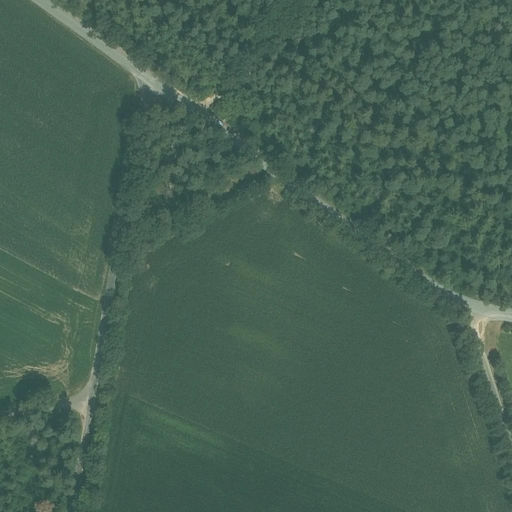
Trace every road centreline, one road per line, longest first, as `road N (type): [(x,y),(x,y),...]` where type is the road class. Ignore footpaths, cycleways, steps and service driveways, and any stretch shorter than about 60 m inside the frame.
road 1 (unclassified): [(70,511),(147,73)]
road 2 (unclassified): [(469,304),(147,73)]
road 3 (unclassified): [(511,442),(469,304)]
road 4 (unclassified): [(147,73),(42,0)]
